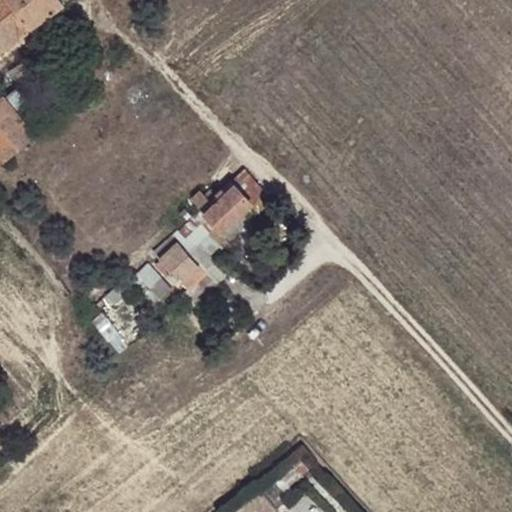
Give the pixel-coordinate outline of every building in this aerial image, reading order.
[(0,0),(0,50),(27,31),(1,0),(0,0)] [(1,0),(27,31),(64,4),(61,0),(1,0)] [(33,69),(26,60),(14,68),(21,77),(33,69)] [(2,100),(15,116),(21,111),(32,124),(26,129),(28,131),(40,121),(14,90),(2,100)] [(0,97),(0,160),(1,162),(32,136),(28,131),(26,129),(15,116),(2,100),(0,97)] [(21,111),(15,116),(26,129),(32,124),(21,111)] [(219,191),(224,194),(232,187),(249,204),(259,212),(272,200),(242,169),(219,191)] [(199,195),(189,203),(200,213),(222,233),(249,204),(232,187),(224,194),(219,191),(208,204),(199,195)] [(249,204),(222,233),(227,238),(231,242),(259,212),(249,204)] [(200,213),(196,216),(203,222),(182,238),(186,243),(180,248),(196,264),(205,272),(217,259),(210,255),(227,238),(222,233),(200,213)] [(175,232),(182,238),(203,222),(196,216),(175,232)] [(175,243),(180,248),(186,243),(182,238),(175,232),(169,237),(175,243)] [(177,283),(196,264),(180,248),(175,243),(169,237),(150,254),(177,283)] [(205,272),(196,264),(177,283),(185,291),(205,272)] [(269,511),(254,492),(230,511),(269,511)]
